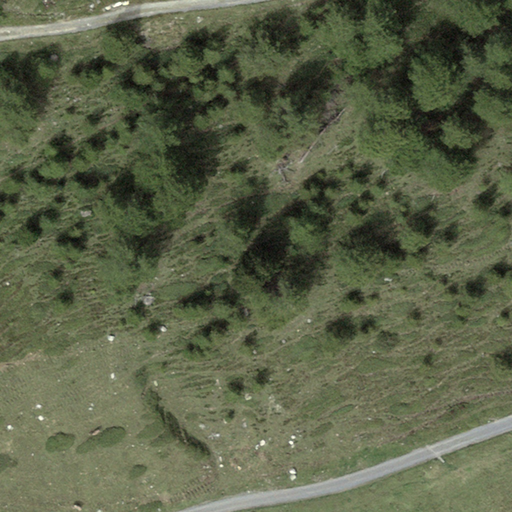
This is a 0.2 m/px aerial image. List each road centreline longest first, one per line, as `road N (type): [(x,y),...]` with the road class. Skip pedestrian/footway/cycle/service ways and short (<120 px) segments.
road 1 (track): [(511,422),(366,474),(205,511)]
road 2 (track): [(0,35),(222,0)]
